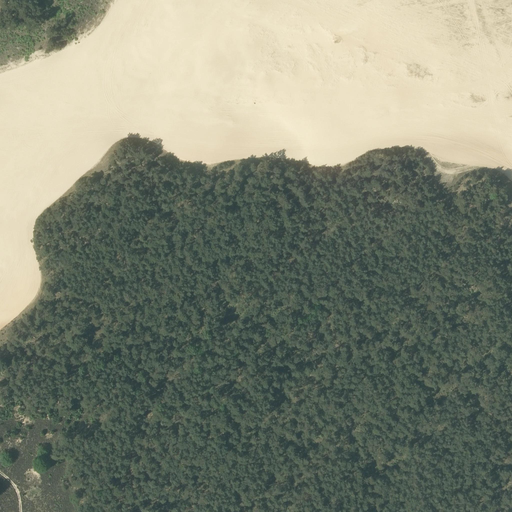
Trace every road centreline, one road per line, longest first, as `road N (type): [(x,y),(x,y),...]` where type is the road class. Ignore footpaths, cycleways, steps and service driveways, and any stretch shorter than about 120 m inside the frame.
road 1 (track): [(511,170),(463,139),(430,133),(261,128),(149,110),(42,136),(0,155)]
road 2 (track): [(0,255),(122,114),(204,0)]
